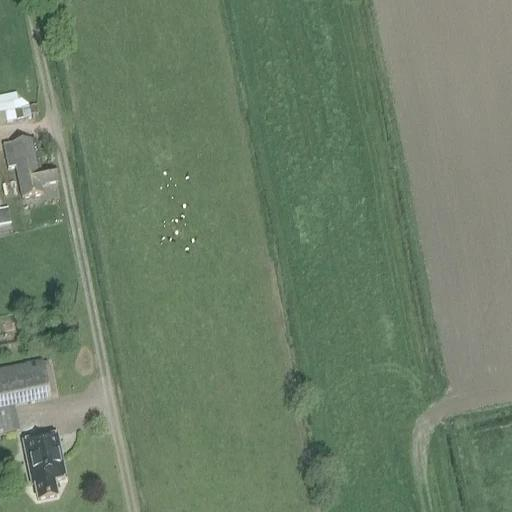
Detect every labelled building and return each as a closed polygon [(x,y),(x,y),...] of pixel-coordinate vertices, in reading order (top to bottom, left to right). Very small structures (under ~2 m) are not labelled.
[(14,111),(16,122),(24,121),(22,110),(14,111)] [(41,187),(57,184),(54,169),(39,172),(33,140),(11,144),(12,145),(2,147),(7,170),(15,169),(21,199),(43,195),(41,187)] [(0,226),(9,225),(6,211),(0,211),(0,226)] [(42,363),(0,371),(0,410),(49,401),(42,363)] [(53,482),(65,480),(56,436),(23,443),(32,487),(34,486),(37,501),(57,498),(53,482)]
